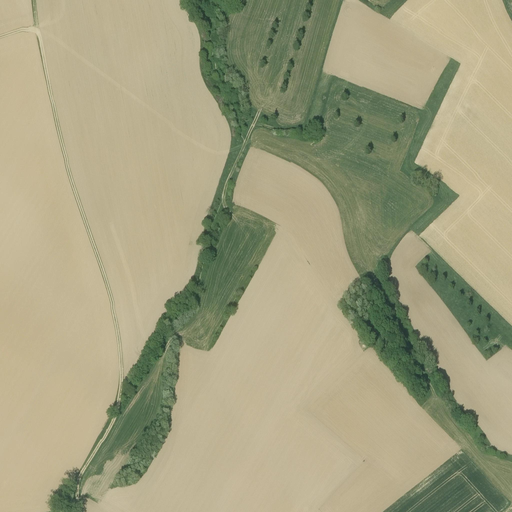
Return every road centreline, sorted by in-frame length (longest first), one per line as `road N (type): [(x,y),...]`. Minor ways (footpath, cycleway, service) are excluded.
road 1 (track): [(76,511),(79,475),(116,410),(121,355),(55,121),(33,0)]
road 2 (track): [(118,402),(199,276),(208,228),(244,137)]
